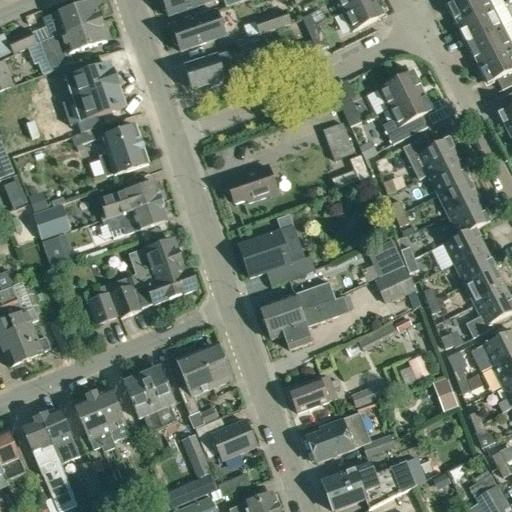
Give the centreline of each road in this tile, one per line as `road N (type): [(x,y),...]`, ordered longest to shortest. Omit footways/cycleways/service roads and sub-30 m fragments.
road 1 (residential): [(173,139),(309,87),(412,35)]
road 2 (residential): [(229,306),(0,403)]
road 3 (residential): [(307,511),(229,306)]
road 4 (residential): [(511,206),(430,42),(412,35)]
road 5 (residential): [(229,306),(173,139)]
road 6 (residential): [(173,139),(128,0)]
